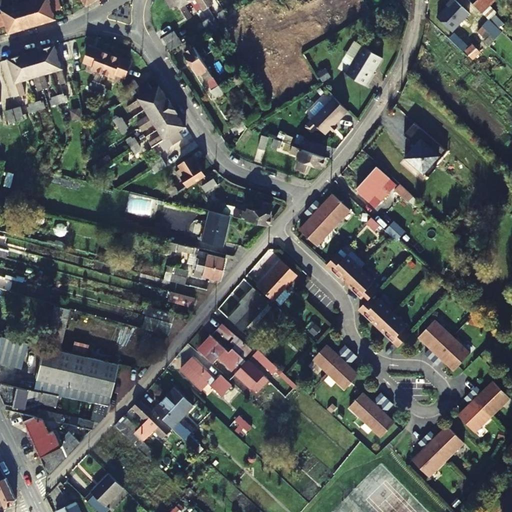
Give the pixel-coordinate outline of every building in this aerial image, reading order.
[(10,34),(20,31),(14,7),(8,9),(5,0),(0,0),(4,14),(0,15),(0,28),(7,27),(10,34)] [(18,0),(20,5),(14,7),(20,31),(33,27),(25,0),(18,0)] [(30,0),(25,0),(33,27),(45,24),(38,1),(31,3),(30,0)] [(40,0),(38,1),(45,24),(56,21),(54,13),(62,11),(58,0),(53,0),(51,1),(50,0),(40,0)] [(193,18),(186,5),(191,2),(190,0),(166,0),(172,9),(179,5),(188,20),(193,18)] [(190,0),(191,2),(194,0),(197,0),(204,10),(209,8),(204,0),(190,0)] [(457,0),(439,18),(452,32),(472,12),(459,0),(457,0)] [(224,10),(228,17),(236,13),(233,8),(231,9),(229,6),(224,10)] [(221,22),(228,17),(224,10),(218,13),(220,15),(218,17),(221,22)] [(203,22),(208,30),(215,25),(212,20),(210,21),(208,19),(203,22)] [(491,33),(484,41),(490,46),(503,32),(502,31),(495,25),(490,20),(484,26),(491,33)] [(495,25),(502,31),(506,27),(500,21),(495,25)] [(200,34),(208,30),(203,22),(198,25),(199,28),(197,29),(200,34)] [(179,36),(176,31),(164,37),(167,43),(179,36)] [(180,37),(168,44),(169,46),(181,38),(180,37)] [(181,38),(169,46),(172,51),(183,44),(181,38)] [(381,57),(362,46),(345,74),(367,86),(375,73),(373,72),(381,57)] [(473,46),(466,53),(471,59),(478,52),(473,46)] [(55,47),(44,50),(51,75),(57,73),(61,87),(66,85),(55,47)] [(203,75),(207,82),(215,77),(196,47),(187,53),(200,73),(204,71),(206,73),(203,75)] [(105,75),(112,56),(92,48),(86,64),(89,66),(86,72),(94,75),(95,72),(105,75)] [(50,90),(46,76),(51,75),(44,50),(33,53),(35,60),(44,92),(50,90)] [(21,56),(29,82),(35,80),(39,93),(44,92),(35,60),(33,53),(21,56)] [(22,83),(29,82),(21,56),(10,60),(21,98),(26,97),(22,83)] [(125,79),(131,64),(112,56),(105,75),(114,79),(112,82),(120,85),(123,78),(125,79)] [(95,84),(92,84),(90,89),(98,92),(101,84),(96,82),(95,84)] [(106,89),(107,87),(101,84),(98,92),(107,95),(109,90),(106,89)] [(138,89),(135,84),(124,92),(126,97),(138,89)] [(130,114),(143,106),(146,111),(166,97),(160,88),(153,92),(148,86),(138,93),(142,100),(127,110),(130,114)] [(217,96),(218,99),(225,94),(220,86),(215,89),(216,91),(214,92),(217,96)] [(127,98),(139,90),(138,89),(126,97),(127,98)] [(65,99),(64,97),(59,98),(62,107),(70,105),(68,99),(65,99)] [(173,107),(166,97),(146,111),(149,117),(137,125),(141,130),(173,107)] [(347,110),(333,97),(310,120),(324,134),(347,110)] [(53,103),(51,104),(53,110),(62,107),(59,98),(53,100),(53,103)] [(43,106),(42,104),(36,105),(38,114),(47,112),(45,105),(43,106)] [(30,110),(28,110),(30,117),(38,114),(36,105),(30,107),(30,110)] [(180,117),(173,107),(141,130),(144,134),(156,126),(160,132),(180,117)] [(21,110),(14,112),(17,125),(25,124),(21,110)] [(17,126),(13,112),(6,115),(9,128),(17,126)] [(187,127),(180,117),(160,132),(163,137),(151,145),(154,149),(169,139),(174,146),(185,138),(180,132),(187,127)] [(118,130),(125,125),(122,120),(120,121),(118,120),(114,123),(118,130)] [(230,128),(234,134),(246,128),(242,121),(230,128)] [(437,167),(433,164),(436,161),(437,163),(447,151),(414,122),(404,134),(416,144),(405,157),(425,174),(428,177),(437,167)] [(118,130),(123,137),(128,134),(127,132),(129,130),(125,125),(118,130)] [(266,149),(271,136),(264,134),(260,147),(266,149)] [(279,146),(282,147),(284,141),(275,138),(272,146),(278,148),(279,146)] [(133,150),(139,145),(136,140),(134,142),(133,140),(128,143),(133,150)] [(133,150),(138,157),(143,154),(141,152),(143,151),(139,145),(133,150)] [(310,162),(324,167),(327,157),(293,145),(290,152),(297,155),(299,152),(302,154),(300,159),(301,159),(297,169),(306,172),(310,162)] [(165,160),(161,154),(150,162),(154,167),(157,173),(169,166),(165,160)] [(188,187),(205,176),(193,158),(180,166),(182,169),(176,173),(186,188),(188,187)] [(356,191),(369,204),(374,198),(379,203),(387,195),(382,190),(390,181),(377,168),(356,191)] [(201,183),(205,191),(218,185),(214,177),(201,183)] [(393,191),(407,203),(413,197),(399,184),(393,191)] [(174,197),(181,192),(177,186),(175,188),(173,186),(169,189),(174,197)] [(319,246),(334,228),(350,211),(333,195),(326,203),(328,204),(324,208),(323,207),(317,201),(311,208),(306,213),(312,218),(313,220),(310,224),(308,223),(301,230),(319,246)] [(369,204),(374,209),(379,203),(374,198),(369,204)] [(235,207),(233,216),(268,224),(271,214),(273,203),(264,201),(262,211),(248,208),(246,213),(243,212),(244,209),(235,207)] [(222,204),(217,203),(215,212),(224,214),(225,208),(222,207),(222,204)] [(203,242),(223,247),(230,216),(210,212),(203,242)] [(385,215),(378,222),(396,237),(402,231),(397,226),(385,215)] [(189,247),(171,243),(168,254),(171,255),(171,251),(176,252),(176,251),(193,254),(194,248),(189,247)] [(204,271),(223,275),(227,258),(207,254),(207,253),(197,251),(196,255),(193,254),(190,254),(188,264),(194,265),(193,269),(196,270),(195,276),(203,278),(204,271)] [(363,295),(361,297),(366,303),(371,298),(378,290),(372,285),(375,281),(361,268),(348,256),(345,259),(339,254),(327,266),(333,272),(335,270),(341,276),(339,278),(345,283),(346,284),(354,291),(355,289),(363,295)] [(256,287),(272,301),(296,275),(281,260),(256,287)] [(166,263),(164,279),(185,282),(188,267),(166,263)] [(206,291),(193,288),(192,294),(204,297),(206,291)] [(269,303),(253,288),(242,300),(244,301),(229,317),(244,330),(269,303)] [(363,295),(355,289),(354,291),(361,297),(363,295)] [(168,300),(192,307),(195,297),(171,290),(168,300)] [(404,329),(408,325),(394,312),(380,300),(376,304),(371,298),(366,303),(360,310),(366,316),(368,314),(374,320),(373,322),(380,328),(387,334),(389,333),(395,339),(394,341),(400,346),(410,335),(404,329)] [(150,317),(174,323),(177,313),(147,305),(144,315),(150,317)] [(146,329),(171,336),(174,323),(150,317),(146,329)] [(420,337),(428,344),(429,342),(433,346),(432,348),(426,353),(433,359),(438,365),(444,359),(445,357),(449,361),(448,362),(456,370),(472,353),(454,336),(435,320),(420,337)] [(212,336),(206,342),(208,344),(202,351),(216,364),(220,361),(233,373),(245,360),(253,351),(223,324),(218,330),(228,340),(233,335),(235,338),(232,342),(239,349),(237,351),(234,348),(230,353),(212,336)] [(0,368),(1,367),(0,364),(0,355),(3,354),(0,347),(0,343),(7,345),(9,338),(0,335),(0,368)] [(202,351),(208,344),(206,342),(200,349),(202,351)] [(41,366),(38,365),(35,379),(111,397),(118,364),(101,360),(100,361),(95,360),(96,359),(45,347),(41,366)] [(315,363),(330,377),(346,391),(360,376),(350,368),(358,359),(353,353),(347,347),(338,357),(328,348),(315,363)] [(284,374),(260,351),(254,357),(275,376),(277,373),(281,377),(284,374)] [(214,376),(193,357),(182,369),(205,391),(210,386),(207,384),(214,376)] [(258,394),(269,382),(248,363),(237,375),(258,394)] [(235,385),(223,375),(213,386),(225,397),(235,385)] [(489,390),(485,393),(484,392),(479,386),(473,391),(467,397),(472,403),(474,404),(471,407),(469,406),(461,414),(476,431),(495,413),(511,398),(495,381),(487,389),(489,390)] [(26,400),(39,402),(42,391),(1,383),(0,386),(0,395),(4,403),(24,408),(26,400)] [(164,398),(183,415),(192,405),(173,388),(164,398)] [(42,391),(39,402),(57,406),(59,395),(42,391)] [(390,399),(384,393),(375,402),(366,393),(352,408),(368,423),(383,437),(397,422),(388,413),(396,405),(390,399)] [(185,437),(191,431),(178,420),(183,415),(164,398),(154,409),(185,437)] [(133,408),(147,421),(140,429),(136,433),(145,442),(163,422),(140,401),(133,408)] [(90,421),(93,421),(99,423),(103,419),(104,418),(108,406),(96,403),(90,421)] [(153,411),(184,439),(185,437),(154,409),(153,411)] [(48,432),(41,415),(20,410),(32,440),(48,432)] [(132,430),(130,432),(143,444),(145,442),(136,433),(140,429),(126,416),(121,421),(132,430)] [(80,418),(79,419),(78,425),(93,429),(93,421),(90,421),(80,418)] [(141,450),(145,445),(143,444),(130,432),(132,430),(121,421),(116,426),(126,436),(141,450)] [(442,434),(438,437),(437,436),(432,430),(425,436),(420,442),(425,447),(426,449),(423,452),(421,451),(413,458),(429,475),(447,459),(465,441),(449,425),(441,433),(442,434)] [(62,444),(56,428),(48,432),(32,440),(47,477),(79,443),(69,433),(66,437),(62,444)] [(108,456),(132,479),(150,459),(141,450),(126,436),(108,456)] [(123,487),(110,473),(86,498),(99,511),(108,511),(110,510),(105,505),(123,487)] [(0,499),(5,508),(13,505),(15,503),(16,501),(4,478),(0,479),(0,499)] [(58,511),(82,511),(78,503),(58,511)]
